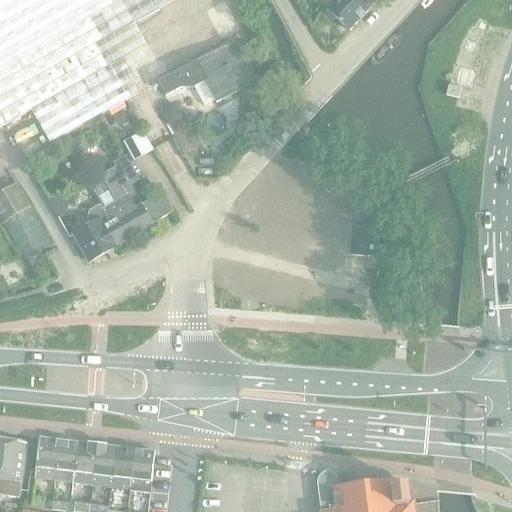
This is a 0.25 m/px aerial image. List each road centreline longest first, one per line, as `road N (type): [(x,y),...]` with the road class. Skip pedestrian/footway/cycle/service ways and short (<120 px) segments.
road 1 (unclassified): [(183,365),(187,239),(332,72)]
road 2 (primary): [(183,413),(511,444)]
road 3 (primary): [(511,387),(183,365)]
road 4 (primary): [(511,147),(511,334)]
road 5 (primary): [(0,395),(183,413)]
road 6 (primary): [(183,365),(0,353)]
